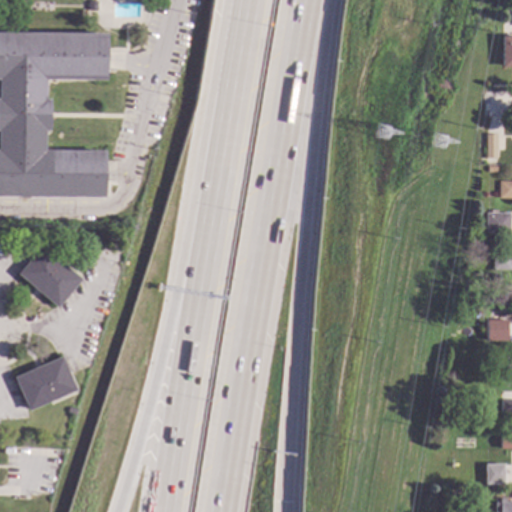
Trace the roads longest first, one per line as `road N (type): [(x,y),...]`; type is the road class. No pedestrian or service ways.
road 1 (motorway): [(219,511),(304,0)]
road 2 (motorway): [(283,502),(327,0)]
road 3 (motorway): [(235,76),(205,127),(177,292),(119,511)]
road 4 (motorway): [(235,76),(165,511)]
